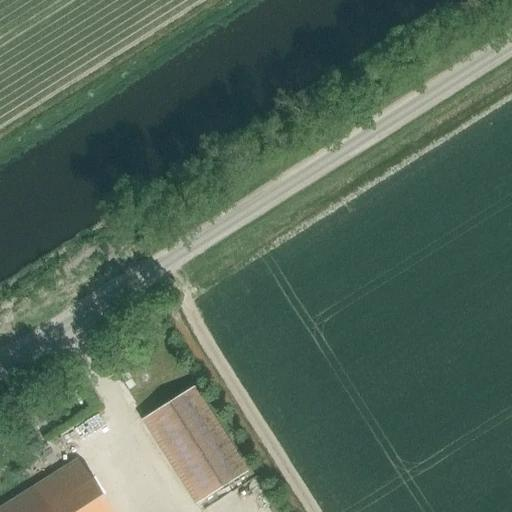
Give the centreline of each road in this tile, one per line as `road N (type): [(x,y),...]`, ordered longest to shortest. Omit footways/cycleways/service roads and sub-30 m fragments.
road 1 (unclassified): [(0,367),(511,45)]
road 2 (unknown): [(60,330),(121,417),(158,488),(161,511)]
